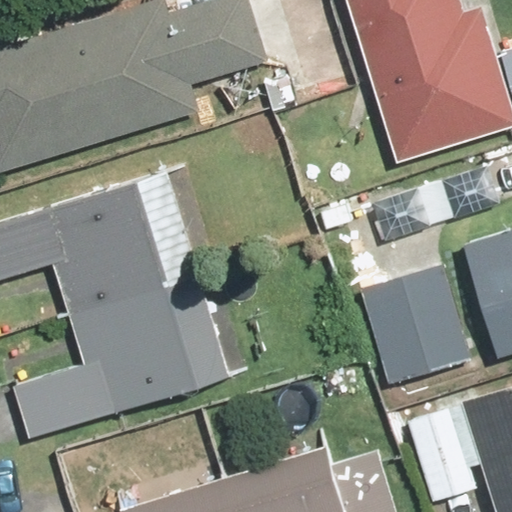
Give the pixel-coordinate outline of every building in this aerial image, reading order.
[(103,133),(187,106),(179,80),(259,55),(248,25),(240,0),(186,0),(160,8),(156,0),(132,0),(0,41),(0,165),(72,143),(103,133)] [(511,44),(504,48),(485,53),(470,6),(453,11),(449,0),(323,0),(271,18),(285,58),(252,68),(265,104),(298,92),(300,98),(364,77),(369,94),(389,155),(511,113),(511,44)] [(466,167),(371,219),(391,256),(486,203),(466,167)] [(58,311),(188,271),(186,260),(157,168),(0,215),(0,271),(42,259),(49,278),(51,289),(58,311)] [(314,208),(319,226),(345,218),(340,200),(314,208)] [(511,222),(454,241),(489,354),(511,346),(511,222)] [(351,283),(379,378),(465,353),(437,258),(351,283)] [(188,271),(58,311),(74,363),(3,384),(18,434),(219,373),(194,293),(188,271)] [(511,511),(511,380),(397,418),(424,496),(477,478),(488,511),(511,511)] [(390,511),(370,448),(321,463),(315,442),(281,453),(223,471),(108,506),(110,511),(390,511)]
